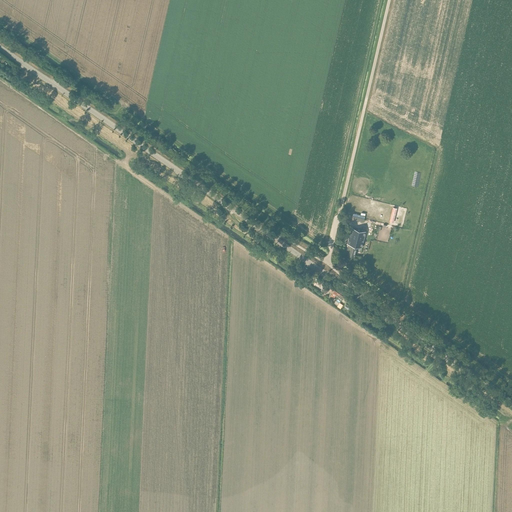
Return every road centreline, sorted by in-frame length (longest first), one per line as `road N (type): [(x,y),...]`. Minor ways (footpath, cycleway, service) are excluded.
road 1 (track): [(18,60),(36,85),(267,250),(261,259),(123,164)]
road 2 (secondary): [(264,231),(0,47)]
road 3 (track): [(261,259),(511,432)]
road 4 (track): [(438,149),(403,308),(348,281)]
road 5 (unclassified): [(388,0),(341,203)]
road 6 (secondary): [(511,404),(366,302)]
road 7 (track): [(511,419),(413,348),(382,313)]
road 8 (track): [(0,79),(123,164)]
road 9 (track): [(404,305),(511,378)]
road 10 (secondary): [(366,302),(264,231)]
